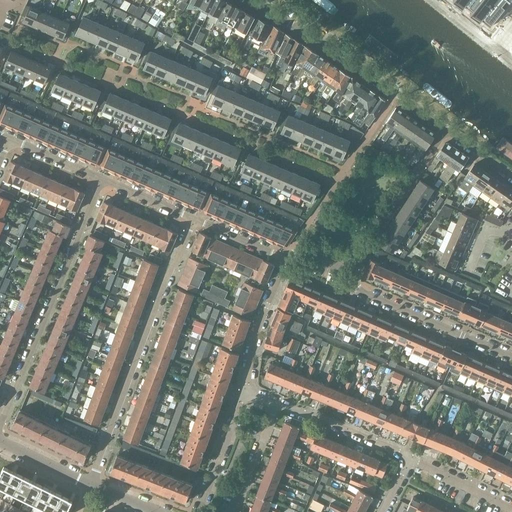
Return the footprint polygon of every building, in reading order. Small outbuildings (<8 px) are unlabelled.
[(130,4),(124,0),(123,0),(119,7),(126,11),(130,4)] [(180,0),(182,1),(178,8),(187,14),(191,7),(188,5),(188,4),(186,3),(187,0),(180,0)] [(204,0),(191,0),(190,3),(200,8),(204,0)] [(204,0),(200,8),(200,9),(209,13),(215,0),(204,0)] [(226,1),(224,0),(215,0),(209,14),(218,18),(226,1)] [(341,9),(328,0),(312,0),(334,17),(341,9)] [(458,0),(463,4),(465,2),(472,7),(470,10),(480,17),(482,15),(490,22),(505,3),(508,5),(511,0),(458,0)] [(236,6),(226,1),(218,18),(218,19),(227,24),(236,8),(236,6)] [(145,10),(139,6),(134,15),(141,18),(145,10)] [(40,11),(30,7),(23,22),(33,26),(40,11)] [(245,13),(236,8),(227,24),(237,29),(245,13)] [(33,26),(43,31),(50,15),(40,11),(33,26)] [(152,15),(147,11),(142,19),(148,22),(152,15)] [(255,18),(245,13),(237,29),(246,34),(255,18)] [(43,31),(53,35),(60,19),(50,15),(43,31)] [(77,35),(87,39),(94,22),(84,18),(77,35)] [(60,19),(53,35),(63,39),(70,24),(60,19)] [(262,43),(263,41),(267,32),(270,25),(268,25),(268,24),(258,20),(253,31),(252,34),(250,33),(248,37),(247,40),(244,46),(249,48),(252,42),(261,46),(262,43)] [(87,39),(97,44),(104,27),(94,22),(87,39)] [(274,54),(284,32),(273,26),(269,33),(264,43),(262,43),(261,46),(259,51),(263,53),(265,50),(274,54)] [(97,44),(107,48),(114,31),(104,27),(97,44)] [(107,48),(117,52),(124,35),(114,31),(107,48)] [(294,39),(286,34),(279,49),(284,52),(281,57),(285,59),(294,39)] [(117,52),(127,56),(134,39),(124,35),(117,52)] [(372,38),(368,43),(393,63),(398,58),(372,38)] [(134,39),(127,56),(137,61),(144,44),(134,39)] [(303,45),(294,39),(285,59),(280,68),(285,70),(288,64),(292,66),(303,45)] [(295,72),(298,74),(302,68),(312,51),(305,46),(296,64),(299,66),(295,72)] [(5,67),(15,71),(22,56),(11,51),(5,67)] [(302,68),(298,74),(301,76),(305,70),(308,72),(319,55),(312,51),(302,68)] [(155,74),(162,57),(152,53),(144,70),(155,74)] [(319,55),(308,72),(311,74),(307,81),(310,83),(315,77),(325,60),(319,55)] [(15,71),(25,75),(31,60),(22,56),(15,71)] [(165,78),(172,61),(162,57),(155,74),(165,78)] [(41,64),(31,60),(25,75),(35,79),(41,64)] [(318,79),(321,81),(332,64),(325,60),(315,77),(310,83),(314,85),(318,79)] [(165,78),(175,82),(182,65),(172,61),(165,78)] [(52,68),(41,64),(35,79),(45,84),(52,68)] [(320,90),(324,92),(328,85),(339,69),(332,64),(321,81),(325,83),(320,90)] [(192,70),(182,65),(175,82),(185,87),(192,70)] [(243,69),(240,75),(246,77),(249,70),(245,68),(243,69)] [(331,88),(336,91),(345,73),(339,69),(328,85),(324,92),(327,94),(331,88)] [(185,87),(195,91),(202,74),(192,70),(185,87)] [(339,103),(343,96),(352,78),(345,73),(336,91),(338,92),(333,99),(339,103)] [(53,91),(63,96),(70,79),(60,74),(53,91)] [(202,74),(195,91),(205,95),(212,78),(202,74)] [(343,103),(346,105),(359,82),(352,78),(343,96),(346,98),(343,103)] [(80,83),(70,79),(63,96),(73,100),(80,83)] [(352,102),(355,104),(365,87),(359,82),(346,105),(349,107),(352,102)] [(73,100),(83,104),(90,87),(80,83),(73,100)] [(213,103),(223,108),(230,91),(220,86),(213,103)] [(0,87),(0,92),(7,96),(9,91),(0,87)] [(90,87),(83,104),(93,108),(101,91),(90,87)] [(372,92),(365,87),(355,104),(360,108),(358,107),(356,111),(359,114),(372,92)] [(293,94),(284,90),(281,95),(291,99),(293,94)] [(223,108),(233,112),(240,95),(230,91),(223,108)] [(11,92),(9,96),(18,100),(20,96),(11,92)] [(379,97),(372,92),(359,114),(362,116),(365,111),(368,113),(379,97)] [(103,110),(114,115),(121,98),(111,93),(103,110)] [(233,112),(243,116),(250,99),(240,95),(233,112)] [(20,96),(18,100),(27,104),(29,100),(20,96)] [(379,97),(368,113),(372,115),(368,120),(372,123),(385,103),(385,100),(379,97)] [(114,115),(124,119),(131,102),(121,98),(114,115)] [(243,116),(253,121),(260,104),(250,99),(243,116)] [(29,100),(27,104),(37,108),(38,104),(29,100)] [(124,119),(134,123),(141,106),(131,102),(124,119)] [(327,103),(326,105),(323,110),(330,113),(333,109),(334,108),(327,103)] [(38,104),(37,108),(46,112),(48,108),(38,104)] [(253,121),(263,125),(270,108),(260,104),(253,121)] [(0,124),(7,127),(15,109),(5,105),(0,116),(0,124)] [(134,123),(144,127),(151,111),(141,106),(134,123)] [(48,108),(46,112),(55,116),(57,112),(48,108)] [(270,108),(263,125),(273,129),(280,112),(270,108)] [(386,133),(382,139),(385,141),(389,136),(393,130),(404,113),(396,108),(385,124),(390,127),(386,133)] [(16,131),(24,113),(15,109),(7,127),(16,131)] [(153,132),(161,115),(151,111),(144,127),(153,132)] [(57,112),(55,116),(64,120),(66,116),(57,112)] [(25,135),(33,117),(24,113),(16,131),(25,135)] [(393,139),(390,143),(394,146),(397,141),(401,135),(412,119),(404,113),(393,130),(398,133),(393,139)] [(171,119),(161,115),(153,132),(164,136),(171,119)] [(66,116),(64,120),(73,124),(75,120),(66,116)] [(288,116),(281,132),(292,137),(299,120),(288,116)] [(34,139),(42,121),(33,117),(25,135),(34,139)] [(401,144),(399,147),(402,150),(405,146),(409,140),(420,124),(412,119),(401,135),(405,138),(401,144)] [(75,120),(73,124),(82,128),(84,124),(75,120)] [(299,120),(292,137),(302,141),(309,124),(299,120)] [(43,143),(51,125),(42,121),(34,139),(43,143)] [(180,123),(172,140),(183,145),(190,128),(180,123)] [(84,124),(82,128),(91,132),(93,128),(84,124)] [(309,124),(302,141),(312,145),(319,129),(309,124)] [(409,149),(407,153),(411,155),(413,152),(417,146),(427,130),(427,129),(420,124),(409,140),(413,143),(409,149)] [(52,147),(60,129),(51,125),(43,143),(52,147)] [(93,128),(91,132),(101,136),(102,132),(93,128)] [(190,128),(183,145),(193,149),(200,132),(190,128)] [(62,151),(70,133),(60,129),(52,147),(62,151)] [(319,129),(312,145),(322,150),(329,133),(319,129)] [(417,155),(415,159),(418,161),(436,135),(427,129),(427,130),(417,146),(421,149),(417,155)] [(102,132),(101,136),(110,140),(112,136),(102,132)] [(200,132),(193,149),(203,153),(210,136),(200,132)] [(71,155),(79,137),(70,133),(62,151),(71,155)] [(329,133),(322,150),(332,154),(339,137),(329,133)] [(210,136),(203,153),(213,158),(220,141),(210,136)] [(80,159),(88,140),(79,137),(71,155),(80,159)] [(113,137),(111,141),(121,145),(122,141),(113,137)] [(339,137),(332,154),(342,158),(350,142),(339,137)] [(511,145),(503,139),(496,150),(511,161),(511,145)] [(89,163),(97,144),(88,140),(80,159),(89,163)] [(122,141),(121,145),(130,149),(132,145),(122,141)] [(220,141),(213,158),(223,162),(230,145),(220,141)] [(432,172),(441,159),(444,161),(454,147),(447,143),(445,143),(436,156),(427,169),(432,172)] [(106,149),(97,144),(89,163),(96,166),(99,165),(106,149)] [(132,145),(130,149),(139,153),(141,149),(132,145)] [(230,145),(223,162),(233,166),(240,149),(230,145)] [(443,180),(452,166),(461,152),(454,147),(444,161),(448,164),(439,177),(443,180)] [(101,165),(102,169),(109,172),(117,153),(108,149),(101,165)] [(141,149),(139,153),(148,157),(150,153),(141,149)] [(459,172),(469,158),(461,152),(452,166),(443,180),(446,183),(455,169),(459,172)] [(117,153),(109,172),(119,176),(126,157),(117,153)] [(150,153),(148,157),(157,161),(159,157),(150,153)] [(249,154),(241,171),(252,176),(259,159),(249,154)] [(126,157),(119,176),(128,180),(136,161),(126,157)] [(159,157),(157,161),(167,165),(168,161),(159,157)] [(259,159),(252,176),(262,180),(269,163),(259,159)] [(12,183),(20,166),(10,161),(3,179),(12,183)] [(136,161),(128,180),(137,184),(145,165),(136,161)] [(168,161),(167,165),(176,169),(178,165),(168,161)] [(269,163),(262,180),(272,184),(279,167),(269,163)] [(467,193),(473,185),(483,171),(474,164),(466,176),(461,172),(453,183),(467,193)] [(145,165),(137,184),(146,188),(154,169),(145,165)] [(178,165),(176,169),(185,173),(187,169),(178,165)] [(29,170),(20,166),(12,183),(22,187),(29,170)] [(279,167),(272,184),(282,189),(289,172),(279,167)] [(154,169),(146,188),(155,192),(163,173),(154,169)] [(187,169),(185,173),(194,177),(196,173),(187,169)] [(31,191),(38,174),(29,170),(22,187),(31,191)] [(473,185),(482,192),(492,177),(483,171),(473,185)] [(289,172),(282,189),(292,193),(299,176),(289,172)] [(163,173),(155,192),(164,196),(172,177),(163,173)] [(196,173),(194,177),(203,181),(205,177),(196,173)] [(31,191),(40,195),(47,178),(38,174),(31,191)] [(299,176),(292,193),(302,197),(309,180),(299,176)] [(172,177),(164,196),(174,200),(182,181),(172,177)] [(205,177),(203,181),(212,185),(214,181),(205,177)] [(482,192),(491,198),(501,183),(492,177),(482,192)] [(40,195),(49,199),(57,182),(47,178),(40,195)] [(309,180),(302,197),(312,202),(320,185),(309,180)] [(420,180),(414,189),(428,199),(434,189),(420,180)] [(182,181),(174,200),(183,203),(191,185),(182,181)] [(49,199),(58,203),(66,186),(57,182),(49,199)] [(216,182),(214,186),(223,190),(225,186),(216,182)] [(491,198),(499,204),(510,189),(501,183),(491,198)] [(191,185),(183,203),(192,207),(200,189),(191,185)] [(58,203),(67,207),(75,189),(66,186),(58,203)] [(225,186),(223,190),(233,194),(234,190),(225,186)] [(75,189),(67,207),(77,211),(84,194),(75,189)] [(200,189),(192,207),(199,211),(202,209),(209,193),(200,189)] [(414,189),(408,198),(422,208),(428,199),(414,189)] [(511,190),(510,189),(499,204),(509,210),(511,205),(511,190)] [(234,190),(233,194),(242,198),(244,194),(234,190)] [(204,210),(205,213),(212,216),(220,198),(211,194),(204,210)] [(244,194),(242,198),(251,202),(253,198),(244,194)] [(0,196),(0,208),(6,211),(10,201),(0,196)] [(436,204),(439,206),(444,199),(440,197),(436,204)] [(220,198),(212,216),(222,220),(230,202),(220,198)] [(253,198),(251,202),(260,206),(262,202),(253,198)] [(408,198),(402,207),(416,217),(422,208),(408,198)] [(96,219),(105,223),(113,206),(103,202),(96,219)] [(230,202),(222,220),(231,224),(239,206),(230,202)] [(262,202),(260,206),(269,210),(271,206),(262,202)] [(439,206),(436,204),(431,211),(434,213),(439,206)] [(105,223),(115,227),(122,210),(113,206),(105,223)] [(239,206),(231,224),(240,228),(248,210),(239,206)] [(271,206),(269,210),(278,214),(280,210),(271,206)] [(402,207),(396,216),(410,226),(416,217),(402,207)] [(122,210),(115,227),(124,231),(131,214),(122,210)] [(248,210),(240,228),(249,232),(257,214),(248,210)] [(280,210),(278,214),(288,218),(290,214),(280,210)] [(461,213),(457,223),(473,230),(477,220),(461,213)] [(124,231),(133,235),(140,218),(141,218),(131,214),(124,231)] [(257,214),(249,232),(258,236),(266,218),(257,214)] [(290,214),(288,218),(297,222),(299,218),(290,214)] [(423,222),(427,224),(431,217),(428,215),(423,222)] [(396,216),(390,225),(404,235),(410,226),(396,216)] [(491,216),(488,222),(500,227),(503,221),(491,216)] [(133,235),(142,239),(150,222),(140,218),(133,235)] [(266,218),(258,236),(267,240),(275,222),(266,218)] [(57,221),(53,231),(63,235),(62,236),(65,237),(70,226),(57,221)] [(142,239),(151,243),(159,226),(150,222),(142,239)] [(275,222),(267,240),(276,244),(284,226),(275,222)] [(427,224),(423,222),(419,229),(422,231),(427,224)] [(457,223),(452,233),(469,240),(473,230),(457,223)] [(404,235),(390,225),(384,234),(398,244),(404,235)] [(151,243),(160,247),(168,230),(159,226),(151,243)] [(284,226),(276,244),(284,247),(287,246),(297,231),(284,226)] [(50,230),(45,240),(58,246),(62,236),(63,235),(53,231),(50,230)] [(168,230),(160,247),(170,251),(177,234),(168,230)] [(202,256),(210,237),(200,233),(192,250),(203,254),(202,256)] [(411,240),(415,242),(419,235),(416,233),(411,240)] [(448,243),(464,250),(469,240),(452,233),(448,243)] [(398,244),(384,234),(378,244),(392,253),(398,244)] [(85,246),(88,248),(99,252),(104,241),(90,235),(85,246)] [(202,256),(215,262),(223,245),(221,244),(220,242),(218,243),(210,239),(211,237),(210,237),(202,256)] [(45,240),(41,251),(54,256),(58,246),(45,240)] [(415,242),(411,240),(407,247),(410,249),(415,242)] [(464,250),(448,243),(444,253),(460,260),(464,250)] [(215,262),(229,268),(236,250),(227,247),(226,244),(224,245),(223,245),(215,262)] [(412,252),(416,255),(421,257),(423,252),(416,247),(412,252)] [(88,248),(83,258),(98,264),(102,253),(99,252),(88,248)] [(229,268),(242,273),(249,256),(248,256),(247,253),(245,254),(236,250),(229,268)] [(460,260),(444,253),(437,250),(435,256),(441,259),(439,263),(456,270),(460,260)] [(41,251),(37,261),(50,266),(54,256),(41,251)] [(242,273),(255,279),(263,260),(262,262),(254,258),(253,256),(251,257),(249,256),(242,273)] [(393,256),(391,260),(400,264),(401,259),(393,256)] [(98,264),(83,258),(79,269),(93,275),(98,264)] [(185,271),(185,272),(202,279),(208,266),(201,263),(198,262),(195,260),(189,258),(190,259),(187,267),(184,268),(185,271)] [(140,270),(154,276),(158,265),(144,260),(140,270)] [(263,260),(255,279),(256,277),(266,282),(274,265),(263,260)] [(370,260),(364,275),(372,279),(378,266),(379,266),(379,264),(372,260),(370,260)] [(37,261),(33,271),(46,276),(50,266),(37,261)] [(378,266),(372,279),(373,279),(381,283),(387,269),(379,266),(378,266)] [(79,269),(75,280),(89,285),(93,275),(79,269)] [(387,269),(381,283),(390,286),(396,273),(387,269)] [(136,281),(150,286),(154,276),(140,270),(136,281)] [(28,281),(41,286),(46,276),(33,271),(28,281)] [(202,279),(185,272),(184,273),(182,274),(183,276),(179,285),(178,284),(177,285),(196,293),(202,279)] [(404,277),(398,290),(407,294),(413,280),(415,276),(406,272),(404,277)] [(396,273),(390,286),(398,290),(404,277),(396,273)] [(298,298),(306,279),(296,275),(293,276),(291,279),(290,279),(289,281),(287,280),(283,289),(285,290),(278,306),(291,312),(295,304),(293,296),(298,298)] [(415,276),(407,294),(416,298),(424,280),(415,276)] [(308,302),(314,289),(311,288),(312,284),(311,281),(306,279),(298,298),(308,302)] [(89,285),(75,280),(70,290),(84,296),(89,285)] [(424,280),(416,298),(424,301),(432,283),(424,280)] [(28,281),(24,291),(37,297),(41,286),(28,281)] [(132,292),(147,297),(150,286),(136,281),(132,292)] [(238,296),(255,303),(256,302),(258,301),(257,299),(261,290),(263,291),(257,288),(254,287),(250,285),(244,282),(238,296)] [(8,285),(3,283),(0,290),(0,293),(4,295),(8,285)] [(432,283),(424,301),(433,305),(441,287),(432,283)] [(473,283),(471,287),(481,291),(483,287),(473,283)] [(441,287),(433,305),(442,309),(447,296),(449,291),(441,287)] [(179,289),(175,300),(190,306),(194,295),(179,289)] [(201,295),(213,301),(216,294),(204,289),(201,295)] [(316,306),(322,293),(314,289),(308,302),(308,303),(316,306)] [(70,290),(66,301),(80,307),(84,296),(70,290)] [(24,291),(20,301),(33,307),(37,297),(24,291)] [(447,296),(442,309),(450,313),(456,299),(458,295),(449,291),(447,296)] [(147,297),(132,292),(128,302),(143,308),(147,297)] [(316,306),(314,310),(323,314),(331,296),(322,293),(316,306)] [(456,299),(450,313),(459,317),(465,303),(467,298),(458,295),(456,299)] [(215,302),(227,307),(230,301),(218,296),(215,302)] [(255,303),(238,296),(233,310),(251,318),(252,317),(250,316),(253,308),(256,307),(255,305),(255,303)] [(331,296),(323,314),(332,318),(340,300),(331,296)] [(465,303),(459,317),(466,320),(470,321),(476,307),(475,306),(477,301),(467,297),(467,298),(465,303)] [(175,300),(171,311),(186,316),(190,306),(175,300)] [(340,300),(332,318),(340,322),(348,304),(340,300)] [(16,312),(29,317),(33,307),(20,301),(16,312)] [(80,307),(66,301),(61,312),(75,318),(80,307)] [(124,313),(139,318),(143,308),(128,302),(124,313)] [(476,307),(470,321),(473,323),(481,326),(486,312),(487,312),(489,306),(479,302),(477,307),(476,307)] [(348,304),(340,322),(349,326),(357,308),(348,304)] [(219,310),(214,308),(203,337),(209,339),(219,310)] [(291,314),(277,308),(273,317),(287,323),(295,327),(301,329),(303,324),(289,318),(291,314)] [(357,308),(349,326),(358,329),(366,311),(357,308)] [(186,316),(171,311),(167,322),(182,327),(186,316)] [(366,311),(358,329),(367,333),(374,315),(366,311)] [(11,322),(24,327),(29,317),(16,312),(11,322)] [(61,312),(57,322),(71,328),(75,318),(61,312)] [(486,312),(481,326),(489,330),(495,316),(487,312),(486,312)] [(120,324),(135,329),(139,318),(124,313),(120,324)] [(233,315),(223,344),(240,350),(250,321),(233,315)] [(376,316),(368,334),(377,338),(385,320),(376,316)] [(495,316),(489,330),(498,333),(504,320),(495,316)] [(299,334),(301,329),(295,327),(287,323),(273,317),(269,326),(283,332),(285,328),(299,334)] [(385,320),(377,338),(386,341),(388,337),(393,323),(385,320)] [(511,323),(504,320),(498,333),(507,337),(511,324),(511,323)] [(11,322),(7,332),(20,337),(24,327),(11,322)] [(57,322),(52,333),(66,339),(71,328),(57,322)] [(167,322),(163,332),(178,338),(182,327),(167,322)] [(393,323),(388,337),(396,341),(402,327),(393,323)] [(116,334),(131,340),(135,329),(120,324),(116,334)] [(269,327),(266,336),(275,339),(275,337),(281,339),(283,332),(269,327)] [(402,327),(396,341),(401,343),(399,347),(398,351),(401,352),(405,344),(411,331),(402,327)] [(314,328),(312,332),(323,337),(325,333),(314,328)] [(411,331),(405,344),(407,345),(414,348),(419,335),(411,331)] [(7,332),(3,342),(16,347),(20,337),(7,332)] [(163,332),(159,343),(174,348),(178,338),(163,332)] [(52,333),(48,344),(62,350),(66,339),(52,333)] [(112,345),(127,350),(131,340),(116,334),(112,345)] [(414,348),(412,353),(420,356),(428,338),(419,335),(414,348)] [(275,339),(266,336),(264,346),(279,351),(282,340),(281,340),(281,339),(275,337),(275,339)] [(316,336),(315,339),(312,345),(319,348),(322,340),(322,339),(316,336)] [(428,338),(420,356),(429,360),(437,342),(428,338)] [(160,454),(166,456),(207,342),(202,340),(160,454)] [(3,342),(0,349),(0,352),(12,358),(16,347),(3,342)] [(437,342),(429,360),(437,364),(438,364),(445,346),(437,342)] [(159,343),(155,353),(170,359),(174,348),(159,343)] [(62,350),(48,344),(43,355),(57,360),(62,350)] [(108,356),(123,361),(127,350),(112,345),(108,356)] [(437,364),(437,365),(447,370),(449,365),(450,365),(456,351),(445,346),(438,364),(437,364)] [(239,353),(221,347),(211,376),(228,382),(239,353)] [(362,349),(360,353),(369,357),(371,353),(362,349)] [(456,351),(450,365),(451,366),(449,371),(459,375),(459,373),(467,355),(456,351)] [(0,352),(0,364),(8,368),(12,358),(0,352)] [(155,353),(152,364),(166,369),(170,359),(155,353)] [(371,353),(369,357),(377,361),(379,356),(371,353)] [(43,355),(39,365),(53,371),(57,360),(43,355)] [(459,373),(468,377),(476,359),(467,355),(459,373)] [(105,366),(119,372),(123,361),(108,356),(105,366)] [(367,359),(365,365),(375,370),(376,365),(377,364),(367,359)] [(476,359),(468,377),(477,381),(484,363),(476,359)] [(279,367),(275,365),(270,363),(264,377),(274,381),(279,367)] [(484,363),(477,381),(485,385),(493,366),(484,363)] [(152,364),(148,375),(162,380),(166,369),(152,364)] [(39,365),(34,376),(49,382),(53,371),(39,365)] [(115,382),(119,372),(105,366),(101,377),(115,382)] [(493,366),(485,385),(494,388),(502,370),(493,366)] [(279,367),(274,381),(283,385),(287,376),(288,376),(290,371),(288,370),(279,367)] [(502,370),(494,388),(502,392),(510,374),(502,370)] [(292,372),(290,371),(288,376),(287,376),(283,385),(292,388),(298,374),(292,372)] [(413,371),(412,375),(420,379),(422,375),(413,371)] [(292,388),(301,392),(305,383),(306,384),(309,379),(306,378),(298,374),(292,388)] [(511,374),(510,374),(502,392),(511,396),(511,393),(511,374)] [(162,380),(148,375),(144,385),(158,391),(162,380)] [(422,375),(420,379),(429,383),(431,379),(422,375)] [(34,376),(30,387),(44,393),(49,382),(34,376)] [(211,376),(201,404),(218,410),(228,382),(211,376)] [(111,393),(115,382),(101,377),(97,387),(111,393)] [(316,382),(311,380),(309,379),(306,384),(305,383),(301,392),(310,396),(316,382)] [(431,379),(429,383),(439,387),(441,383),(431,379)] [(310,396),(319,399),(323,391),(325,391),(327,386),(325,385),(316,382),(310,396)] [(443,384),(441,388),(451,392),(453,388),(443,384)] [(144,385),(140,396),(154,401),(158,391),(144,385)] [(319,399),(328,403),(334,389),(329,387),(327,386),(325,391),(323,391),(319,399)] [(107,403),(111,393),(97,387),(93,398),(107,403)] [(345,394),(343,393),(334,389),(328,403),(337,407),(341,398),(343,399),(345,394)] [(62,403),(34,391),(32,396),(60,407),(62,403)] [(352,397),(347,394),(345,394),(343,399),(341,398),(337,407),(346,411),(352,397)] [(136,407),(150,412),(154,401),(140,396),(136,407)] [(363,401),(361,400),(352,397),(346,411),(356,414),(359,406),(361,406),(363,401)] [(93,398),(89,409),(103,414),(107,403),(93,398)] [(370,404),(365,402),(363,401),(361,406),(359,406),(356,414),(364,418),(370,404)] [(218,410),(201,404),(191,433),(208,439),(218,410)] [(381,409),(379,408),(370,404),(364,418),(374,422),(377,413),(379,414),(381,409)] [(150,412),(136,407),(132,417),(146,423),(150,412)] [(496,407),(494,411),(503,415),(505,411),(496,407)] [(103,414),(89,409),(85,420),(99,425),(103,414)] [(388,411),(383,409),(381,409),(379,414),(377,413),(374,422),(382,425),(388,411)] [(12,426),(30,434),(38,418),(20,410),(12,426)] [(399,416),(397,415),(388,411),(382,425),(392,429),(395,420),(397,421),(399,416)] [(511,413),(505,411),(503,415),(511,419),(511,417),(511,413)] [(406,419),(401,417),(399,416),(397,421),(395,420),(392,429),(401,433),(406,419)] [(146,423),(132,417),(128,428),(142,433),(146,423)] [(30,434),(48,443),(56,427),(38,418),(30,434)] [(94,428),(65,418),(63,422),(92,433),(94,428)] [(401,433),(409,436),(414,422),(410,421),(406,419),(401,433)] [(284,422),(281,431),(290,434),(291,433),(296,435),(296,433),(299,427),(284,422)] [(416,439),(424,442),(429,428),(426,427),(421,425),(416,439)] [(48,443),(66,452),(74,436),(56,427),(48,443)] [(142,433),(128,428),(124,439),(138,444),(142,433)] [(424,442),(432,446),(436,437),(434,436),(436,431),(434,431),(429,428),(424,442)] [(281,431),(277,440),(291,446),(295,437),(296,435),(291,433),(290,434),(281,431)] [(432,446),(442,450),(447,436),(439,432),(436,431),(434,436),(436,437),(432,446)] [(305,441),(312,444),(316,434),(309,432),(307,437),(305,441)] [(208,439),(191,433),(181,461),(198,467),(208,439)] [(295,437),(305,441),(307,437),(296,433),(296,435),(295,437)] [(466,444),(459,458),(468,462),(472,454),(471,453),(473,448),(471,447),(474,441),(477,436),(472,433),(466,444)] [(310,448),(320,452),(325,438),(316,434),(312,444),(310,448)] [(74,436),(66,452),(84,461),(92,445),(74,436)] [(442,450),(450,453),(454,445),(453,444),(455,439),(453,438),(447,436),(442,450)] [(320,452),(329,455),(334,442),(325,438),(320,452)] [(450,453),(459,458),(466,444),(457,440),(455,439),(453,444),(454,445),(450,453)] [(274,449),(283,453),(283,451),(289,453),(289,451),(291,446),(277,440),(274,449)] [(123,442),(121,447),(195,476),(197,470),(123,442)] [(329,455),(338,459),(343,446),(334,442),(329,455)] [(472,454),(468,462),(477,467),(484,453),(486,448),(477,444),(475,449),(473,448),(471,453),(472,454)] [(338,459),(347,463),(352,449),(343,446),(338,459)] [(274,449),(270,459),(284,464),(288,455),(289,453),(283,451),(283,453),(274,449)] [(352,449),(347,463),(356,467),(362,453),(352,449)] [(289,451),(289,453),(288,455),(299,459),(301,455),(289,451)] [(356,467),(365,470),(370,457),(362,453),(356,467)] [(477,467),(485,471),(490,462),(488,462),(491,457),(489,456),(484,453),(477,467)] [(142,465),(117,455),(110,473),(136,482),(142,465)] [(370,457),(365,470),(382,477),(388,464),(370,457)] [(501,462),(493,458),(491,457),(488,462),(490,462),(485,471),(494,475),(501,462)] [(267,467),(276,471),(276,469),(282,471),(282,469),(284,464),(270,459),(267,467)] [(494,475),(503,480),(507,471),(506,470),(508,465),(506,464),(501,462),(494,475)] [(136,482),(160,492),(167,475),(142,465),(136,482)] [(503,480),(511,484),(511,467),(510,466),(508,465),(506,470),(507,471),(503,480)] [(3,467),(0,474),(0,490),(4,493),(13,473),(11,472),(11,471),(3,467)] [(267,467),(263,477),(277,482),(281,473),(282,471),(276,469),(276,471),(267,467)] [(282,469),(282,471),(281,473),(292,478),(294,473),(282,469)] [(13,473),(4,493),(14,498),(15,495),(14,495),(23,477),(16,474),(13,473)] [(167,475),(160,492),(186,502),(192,484),(167,475)] [(23,477),(14,495),(15,495),(24,500),(33,482),(30,481),(31,481),(30,481),(23,477)] [(263,477),(260,486),(269,489),(269,487),(274,489),(275,487),(277,482),(263,477)] [(377,487),(361,480),(358,486),(374,493),(377,487)] [(24,500),(23,502),(33,507),(43,487),(36,483),(35,483),(35,484),(33,482),(24,500)] [(260,486),(256,495),(271,501),(270,500),(274,491),(274,489),(269,487),(269,489),(260,486)] [(43,487),(33,507),(42,511),(52,492),(50,491),(50,490),(43,487)] [(275,487),(274,489),(274,491),(285,496),(287,492),(275,487)] [(356,494),(355,496),(360,499),(359,501),(367,505),(372,496),(359,489),(356,494)] [(52,492),(42,511),(43,511),(54,511),(62,496),(55,493),(52,492)] [(257,496),(253,504),(262,508),(263,506),(268,508),(269,506),(271,501),(256,495),(257,496)] [(62,496),(54,511),(66,511),(71,503),(70,500),(69,500),(62,496)] [(354,498),(349,507),(359,511),(363,511),(367,505),(359,501),(360,499),(355,496),(354,498)] [(415,511),(421,501),(413,497),(407,509),(404,508),(402,511),(415,511)] [(426,511),(430,505),(421,501),(415,511),(426,511)]
